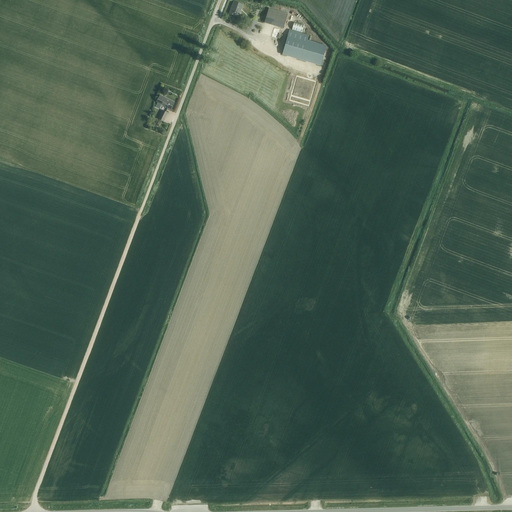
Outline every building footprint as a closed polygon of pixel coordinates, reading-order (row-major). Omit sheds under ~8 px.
[(243,5),(234,2),(229,14),(234,16),(235,13),(239,15),(243,5)] [(283,29),(288,14),(268,9),(264,23),(283,29)] [(294,23),(292,30),(301,33),(303,26),(294,23)] [(309,36),(289,30),(282,55),(321,66),(326,46),(307,41),(309,36)] [(293,91),(290,101),(295,102),(299,103),(304,105),(309,106),(312,97),(313,92),(316,82),(311,81),(306,79),(297,77),(294,86),(293,91)] [(160,96),(157,102),(161,104),(161,106),(170,110),(174,103),(160,96)] [(163,110),(158,119),(164,122),(168,113),(163,110)]
